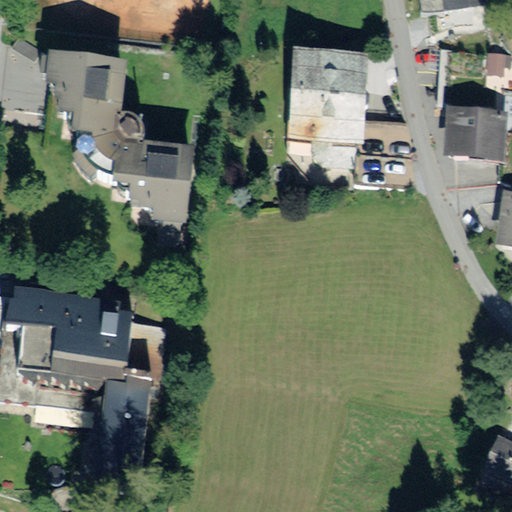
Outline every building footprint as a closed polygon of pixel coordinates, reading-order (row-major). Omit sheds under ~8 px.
[(484,0),(418,0),(422,17),(485,7),(484,0)] [(370,60),(289,57),(285,160),(311,190),(365,192),(370,60)] [(186,238),(196,158),(144,153),(145,145),(145,134),(141,127),(133,121),(121,118),(123,69),(48,66),(43,102),(54,101),(53,115),(61,116),(60,128),(73,130),(72,148),(92,149),(95,158),(70,169),(80,182),(89,191),(105,176),(114,180),(111,202),(128,201),(127,216),(141,216),(138,222),(155,224),(153,236),(186,238)] [(507,171),(510,118),(444,113),(441,164),(507,171)] [(511,198),(505,198),(497,254),(511,255),(511,198)] [(157,302),(5,283),(0,315),(0,396),(73,402),(76,375),(118,378),(108,454),(169,457),(180,375),(144,373),(157,302)] [(511,442),(497,436),(480,474),(511,487),(511,442)]
